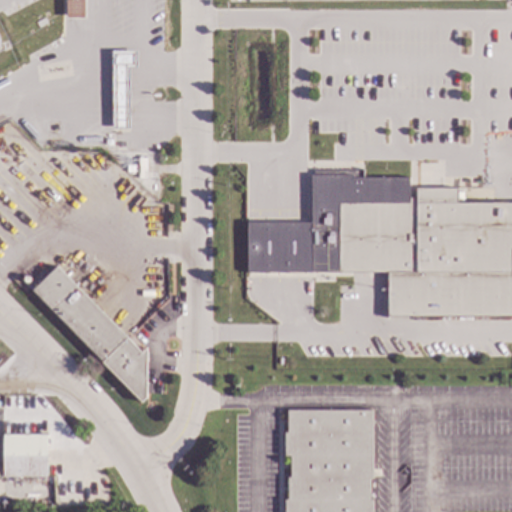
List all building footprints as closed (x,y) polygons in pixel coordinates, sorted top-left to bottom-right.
[(82,0),(82,19),(65,18),(65,0),(82,0)] [(46,24),(37,28),(35,24),(43,19),(46,24)] [(135,68),(128,68),(128,129),(112,129),(111,51),(135,51),(135,68)] [(456,190),(456,205),(511,204),(511,316),(387,317),(386,273),(338,273),(338,225),(332,225),(332,204),(338,204),(338,199),(359,199),(359,204),(408,204),(408,199),(414,199),(414,190),(456,190)] [(140,353),(145,348),(145,398),(140,403),(31,291),(56,267),(140,353)] [(371,479),(369,479),(368,500),(371,500),(371,511),(283,511),(284,500),(286,500),(287,478),(289,478),(289,457),(283,457),(283,433),(286,433),(286,410),(371,411),(371,479)] [(45,478),(2,477),(2,436),(45,436),(45,478)] [(53,503),(52,475),(74,474),(76,502),(53,503)]
